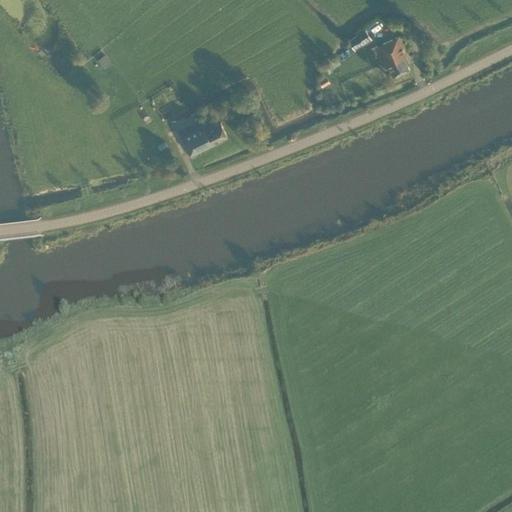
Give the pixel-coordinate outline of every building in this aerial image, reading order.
[(355,51),(372,39),(365,29),(348,41),(355,51)] [(408,55),(400,35),(374,46),(374,47),(377,53),(383,66),(387,64),(392,76),(409,68),(404,56),(408,55)] [(105,67),(113,61),(106,52),(99,58),(105,67)] [(322,87),(330,82),(326,77),(319,81),(322,87)] [(153,95),(163,114),(183,104),(173,84),(153,95)] [(196,111),(190,114),(193,122),(185,126),(181,119),(174,123),(191,156),(213,145),(213,144),(227,137),(221,122),(206,130),(200,118),(196,111)]
